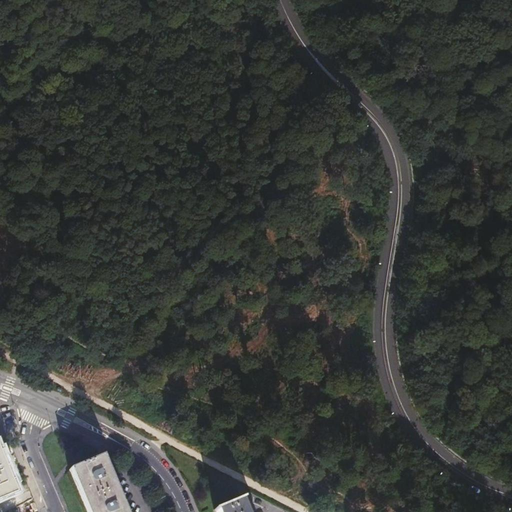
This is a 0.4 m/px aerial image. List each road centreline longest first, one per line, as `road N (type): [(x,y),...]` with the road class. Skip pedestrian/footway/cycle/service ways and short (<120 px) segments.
road 1 (secondary): [(280,0),(306,47),(394,149),(400,192),(383,329),(400,406),(438,455),(511,496)]
road 2 (track): [(0,355),(302,511)]
road 3 (residential): [(38,402),(140,456),(181,511)]
